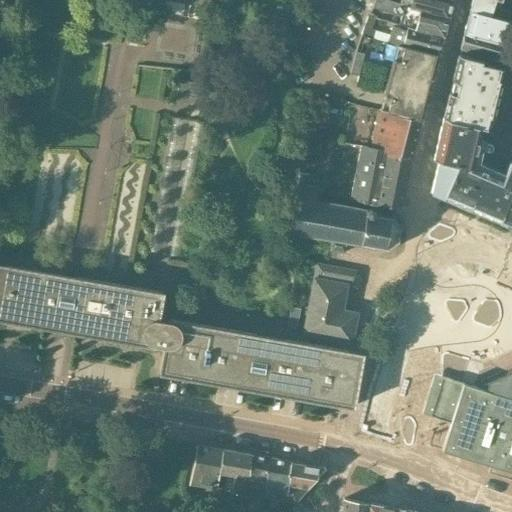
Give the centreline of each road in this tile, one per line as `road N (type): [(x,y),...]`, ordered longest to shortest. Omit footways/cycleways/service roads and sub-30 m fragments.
road 1 (residential): [(57,396),(347,447)]
road 2 (residential): [(511,264),(459,249),(419,278),(371,451)]
road 3 (residential): [(511,508),(371,451)]
